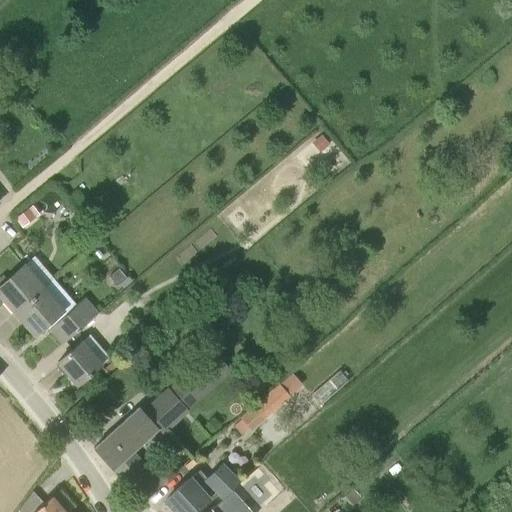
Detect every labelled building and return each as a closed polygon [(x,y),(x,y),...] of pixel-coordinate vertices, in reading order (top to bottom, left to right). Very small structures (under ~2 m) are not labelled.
[(16,213),(22,224),(41,213),(35,202),(16,213)] [(0,285),(0,294),(16,312),(44,287),(24,264),(0,285)] [(64,310),(44,287),(16,312),(35,334),(64,310)] [(63,343),(99,312),(86,297),(50,328),(63,343)] [(58,361),(77,384),(88,375),(90,376),(111,358),(90,334),(58,361)] [(410,338),(384,358),(393,369),(420,348),(410,338)] [(286,380),(280,384),(241,418),(251,429),(290,395),(286,391),(291,386),(286,380)] [(139,408),(93,449),(113,469),(162,425),(166,430),(186,411),(169,391),(144,413),(139,408)] [(311,448),(328,433),(316,420),(299,434),(311,448)] [(141,462),(123,479),(143,502),(171,477),(158,463),(149,471),(141,462)] [(217,489),(223,496),(238,482),(222,466),(208,480),(209,480),(199,489),(190,479),(166,500),(177,511),(193,511),(207,499),(207,498),(217,489)] [(245,508),(254,500),(240,485),(231,492),(245,508)] [(351,508),(363,497),(354,488),(343,498),(351,508)] [(20,511),(64,511),(51,496),(43,503),(32,491),(18,509),(20,511)]
